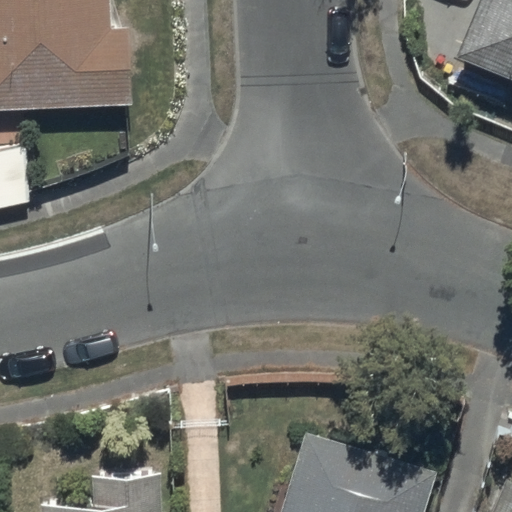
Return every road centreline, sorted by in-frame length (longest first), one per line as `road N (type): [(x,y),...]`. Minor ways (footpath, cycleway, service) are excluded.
road 1 (residential): [(0,315),(225,265),(309,261)]
road 2 (residential): [(309,261),(296,0)]
road 3 (residential): [(309,261),(399,266),(511,298)]
